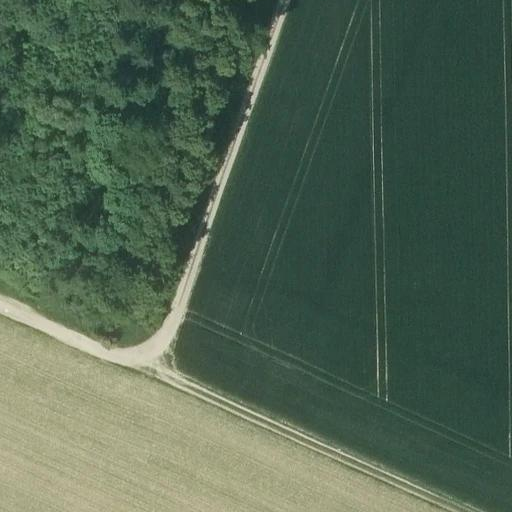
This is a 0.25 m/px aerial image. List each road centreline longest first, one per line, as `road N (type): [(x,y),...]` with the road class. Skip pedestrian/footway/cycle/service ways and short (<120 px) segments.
road 1 (track): [(150,374),(281,0)]
road 2 (track): [(455,511),(150,374)]
road 3 (track): [(0,306),(150,374)]
